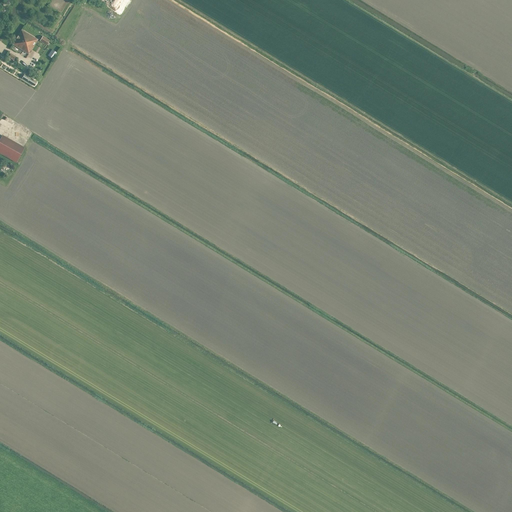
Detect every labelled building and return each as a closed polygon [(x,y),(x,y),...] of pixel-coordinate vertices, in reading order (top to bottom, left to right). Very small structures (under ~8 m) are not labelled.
[(28,53),(38,39),(22,29),(13,44),(28,53)] [(46,45),(50,40),(42,35),(39,41),(46,45)] [(53,58),(57,52),(52,49),(48,55),(53,58)] [(25,74),(22,78),(35,86),(37,82),(25,74)] [(0,152),(16,162),(23,150),(25,147),(2,134),(0,138),(0,152)]
